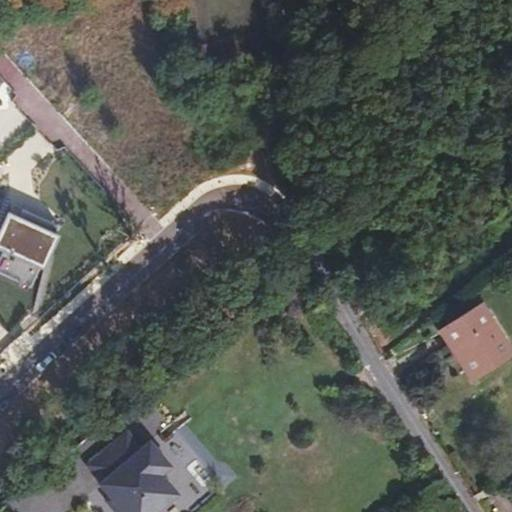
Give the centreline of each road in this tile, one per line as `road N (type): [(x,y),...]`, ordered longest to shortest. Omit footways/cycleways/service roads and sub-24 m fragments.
road 1 (residential): [(460,511),(239,164)]
road 2 (unclassified): [(239,164),(0,389)]
